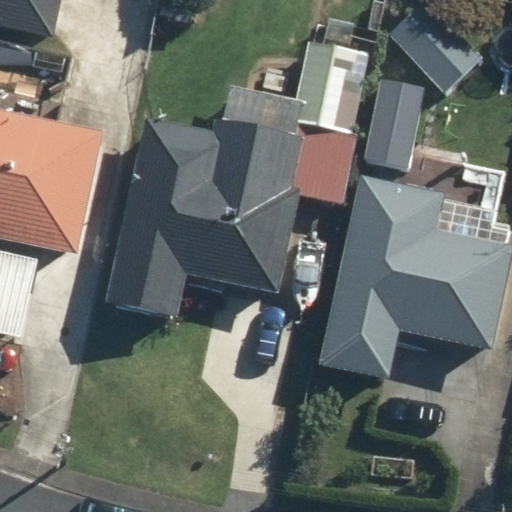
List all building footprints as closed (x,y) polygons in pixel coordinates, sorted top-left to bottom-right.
[(0,0),(0,35),(76,42),(79,0),(0,0)] [(422,4),(384,39),(445,103),(482,68),(422,4)] [(423,97),(372,87),(356,173),(406,183),(423,97)] [(0,122),(0,348),(18,353),(39,260),(68,267),(96,145),(0,122)] [(175,332),(185,288),(271,308),(295,146),(208,132),(206,142),(137,126),(94,314),(175,332)] [(351,145),(304,140),(297,209),(344,214),(351,145)] [(362,188),(359,202),(317,375),(382,390),(394,343),(490,366),(511,275),(511,260),(430,240),(438,206),(362,188)]
